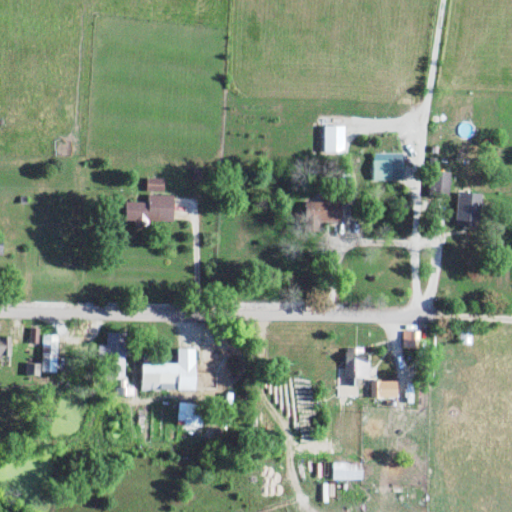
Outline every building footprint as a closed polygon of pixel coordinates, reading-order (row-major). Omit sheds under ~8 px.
[(323,152),(344,152),(343,126),(323,126),(323,152)] [(372,181),(402,180),(402,160),(392,161),(392,153),(372,154),(372,181)] [(430,197),(447,198),(448,172),(430,172),(430,197)] [(145,191),(163,192),(163,179),(146,178),(145,191)] [(454,226),(476,227),(477,194),(455,193),(454,226)] [(125,222),(173,221),(172,195),(147,196),(147,202),(124,203),(125,222)] [(319,202),(304,202),(305,222),(341,221),(340,198),(319,199),(319,202)] [(37,344),(37,328),(29,328),(29,344),(37,344)] [(415,331),(401,331),(402,348),(415,348),(415,331)] [(56,335),(41,335),(40,373),(55,373),(56,335)] [(366,379),(366,349),(345,348),(344,387),(358,387),(358,379),(366,379)] [(194,391),(194,349),(177,349),(177,364),(141,364),(141,391),(154,391),(154,389),(175,389),(175,391),(194,391)] [(396,381),(370,382),(370,399),(396,398),(396,381)] [(115,396),(132,396),(133,388),(115,387),(115,396)] [(199,405),(177,404),(177,426),(199,427),(199,405)] [(361,463),(331,464),(332,480),(361,480),(361,463)]
